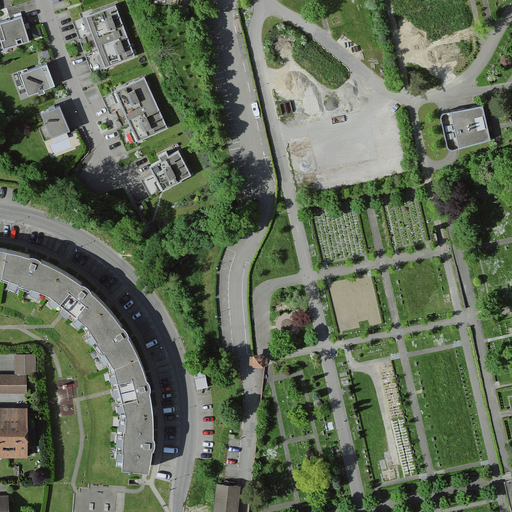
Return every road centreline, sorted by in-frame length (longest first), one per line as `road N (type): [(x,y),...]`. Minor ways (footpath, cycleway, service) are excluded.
road 1 (residential): [(0,211),(84,243),(153,312),(184,395),(178,511)]
road 2 (residential): [(110,170),(37,0)]
